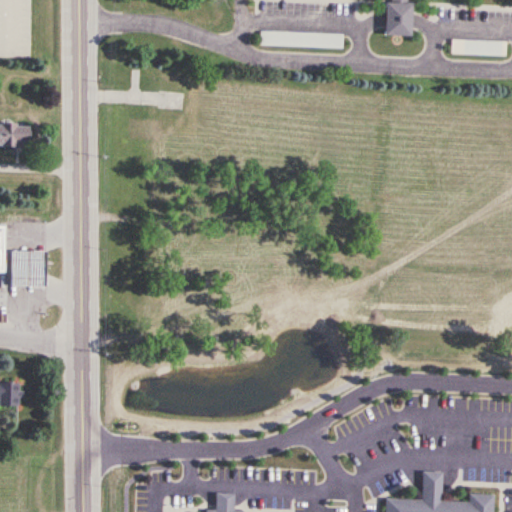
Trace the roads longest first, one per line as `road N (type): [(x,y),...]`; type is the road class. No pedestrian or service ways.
road 1 (secondary): [(85,511),(82,0)]
road 2 (residential): [(85,452),(259,447),(388,384),(511,383)]
road 3 (residential): [(83,1),(219,23)]
